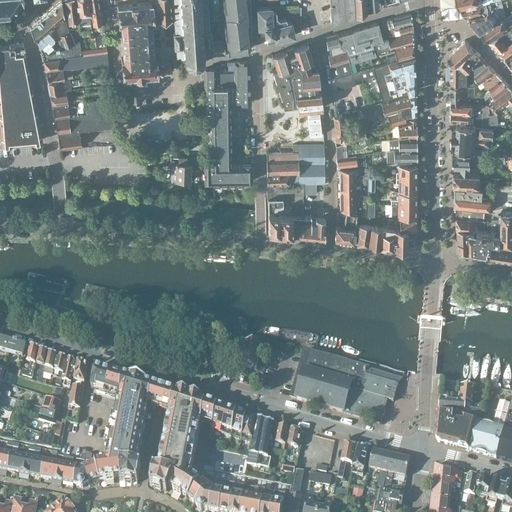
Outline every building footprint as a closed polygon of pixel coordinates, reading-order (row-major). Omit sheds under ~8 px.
[(0,0),(0,12),(8,12),(12,6),(22,6),(22,0),(0,0)] [(60,0),(48,11),(56,21),(55,22),(64,46),(71,44),(73,56),(80,55),(80,51),(81,51),(79,42),(74,43),(70,32),(68,31),(67,31),(66,32),(64,33),(63,31),(68,29),(65,14),(64,15),(60,0)] [(70,24),(78,23),(75,0),(64,0),(68,24),(68,29),(71,29),(70,24)] [(79,29),(91,29),(91,25),(87,0),(75,0),(78,23),(79,29)] [(87,0),(91,25),(102,23),(98,0),(87,0)] [(154,0),(156,19),(172,18),(170,0),(154,0)] [(171,0),(172,0),(174,29),(172,29),(173,45),(175,45),(176,55),(183,54),(184,58),(186,63),(191,65),(196,65),(201,62),(203,57),(203,53),(210,52),(210,53),(224,52),(224,51),(222,35),(219,35),(219,38),(211,38),(211,31),(210,22),(208,22),(208,14),(210,13),(208,0),(171,0)] [(224,34),(222,35),(224,51),(227,50),(227,52),(249,49),(248,45),(247,45),(246,42),(251,42),(249,0),(222,0),(223,6),(222,6),(223,8),(224,8),(225,22),(223,22),(224,34)] [(329,0),(331,23),(354,15),(353,0),(329,0)] [(367,11),(366,0),(353,0),(354,15),(367,11)] [(380,7),(379,0),(366,0),(367,11),(380,7)] [(467,18),(482,15),(494,8),(495,9),(500,5),(502,4),(501,0),(494,0),(489,1),(459,7),(466,18),(467,18)] [(121,57),(122,77),(157,74),(157,73),(170,72),(169,60),(156,61),(156,54),(154,54),(152,21),(151,2),(117,5),(118,23),(120,23),(123,57),(121,57)] [(480,33),(500,18),(502,17),(501,17),(503,16),(503,14),(503,12),(502,11),(501,10),(501,7),(500,5),(495,9),(494,8),(482,15),(467,18),(468,20),(480,33)] [(296,26),(301,25),(301,7),(289,7),(289,12),(294,12),(296,14),(296,26)] [(259,32),(261,32),(262,34),(267,38),(269,37),(269,39),(276,37),(292,33),(289,20),(286,21),(286,17),(279,19),(276,16),(276,10),(272,11),(272,8),(258,9),(259,32)] [(55,22),(56,21),(48,11),(29,26),(38,41),(41,51),(42,51),(43,59),(73,56),(71,44),(64,46),(55,22)] [(386,20),(390,36),(393,35),(391,27),(410,23),(409,14),(386,20)] [(511,27),(511,19),(504,24),(500,18),(480,33),(488,42),(489,42),(502,33),(510,28),(511,27)] [(341,48),(345,49),(346,50),(349,61),(377,53),(374,41),(381,39),(381,38),(380,34),(377,22),(337,33),(341,48)] [(393,35),(411,31),(410,23),(391,27),(393,35)] [(499,52),(505,59),(511,54),(511,31),(510,28),(502,33),(489,42),(499,52)] [(106,45),(104,31),(94,32),(95,47),(106,45)] [(381,38),(381,39),(374,41),(377,53),(393,48),(412,43),(411,31),(393,35),(390,36),(385,37),(381,38)] [(328,56),(346,50),(345,49),(341,48),(337,33),(325,37),(327,48),(329,48),(330,55),(328,56)] [(467,74),(471,78),(474,76),(487,63),(480,56),(465,40),(450,54),(450,65),(456,65),(459,66),(467,74)] [(6,45),(0,45),(0,131),(1,145),(39,141),(42,141),(41,135),(25,52),(23,42),(15,43),(8,43),(8,45),(6,45)] [(307,110),(312,110),(312,109),(322,108),(321,107),(319,93),(320,93),(319,84),(318,84),(317,71),(318,71),(318,70),(316,70),(307,43),(306,43),(307,44),(294,48),(294,47),(285,50),(272,54),(271,54),(276,70),(270,72),(270,73),(273,72),(284,106),(283,106),(283,107),(297,105),(303,105),(304,110),(307,109),(307,110)] [(387,62),(413,55),(412,43),(393,48),(395,55),(385,57),(387,62)] [(83,48),(84,54),(91,53),(107,51),(106,45),(95,47),(83,48)] [(328,56),(329,67),(349,61),(346,50),(328,56)] [(80,55),(73,56),(43,59),(45,70),(60,68),(61,70),(71,69),(103,65),(108,64),(107,51),(91,53),(84,54),(80,55)] [(397,96),(398,96),(397,96),(414,91),(413,55),(387,62),(372,67),(382,101),(397,96)] [(251,181),(250,175),(251,175),(251,170),(250,170),(250,164),(229,164),(228,104),(248,104),(248,94),(249,94),(249,87),(248,87),(248,78),(248,70),(248,61),(244,62),(244,61),(237,61),(237,62),(234,62),(234,71),(214,71),(214,69),(204,69),(205,111),(211,111),(212,157),(204,157),(204,182),(213,182),(219,182),(236,181),(236,182),(242,182),(242,181),(251,181)] [(348,61),(329,67),(331,78),(351,72),(348,61)] [(495,70),(487,63),(474,76),(480,82),(495,70)] [(470,87),(471,78),(467,74),(459,66),(456,65),(450,65),(450,85),(450,87),(470,87)] [(72,78),(71,69),(61,70),(46,72),(47,82),(60,80),(61,85),(70,84),(69,78),(72,78)] [(351,72),(333,78),(337,90),(355,85),(353,78),(361,76),(361,77),(362,77),(360,70),(351,72)] [(501,78),(495,72),(482,83),(489,90),(501,78)] [(492,94),(496,98),(509,86),(501,78),(489,90),(483,95),(485,99),(492,94)] [(72,83),(70,84),(61,85),(60,80),(47,82),(49,93),(71,90),(70,86),(75,85),(74,80),(72,80),(71,81),(72,83)] [(490,114),(491,125),(498,126),(496,114),(500,110),(499,108),(505,104),(511,112),(511,89),(509,86),(496,98),(491,101),(489,104),(491,106),(489,107),(495,114),(490,114)] [(450,101),(478,103),(482,105),(483,95),(474,95),(475,87),(470,87),(450,87),(450,101)] [(52,105),(54,119),(78,115),(76,107),(74,106),(68,107),(67,103),(68,103),(67,98),(66,92),(50,94),(52,105)] [(383,115),(387,114),(390,125),(397,123),(405,120),(405,117),(415,115),(414,93),(380,103),(383,115)] [(54,119),(57,133),(58,139),(60,150),(81,147),(79,136),(79,132),(114,127),(111,98),(85,101),(87,114),(78,115),(54,119)] [(482,124),(491,125),(490,114),(488,105),(482,105),(478,103),(450,101),(451,111),(469,112),(473,113),(482,114),(482,124)] [(319,111),(307,112),(309,136),(321,135),(319,111)] [(472,123),(473,113),(469,112),(451,111),(451,121),(468,122),(472,123)] [(333,116),(334,129),(345,128),(343,115),(333,116)] [(397,123),(397,137),(416,136),(415,123),(415,117),(405,120),(397,123)] [(456,134),(452,134),(451,134),(452,142),(456,142),(455,151),(475,152),(475,145),(489,146),(490,137),(479,136),(480,127),(476,127),(457,126),(456,134)] [(493,129),(480,127),(479,136),(490,137),(492,137),(493,129)] [(335,130),(335,140),(344,137),(343,128),(335,130)] [(335,140),(335,141),(336,146),(336,147),(346,144),(366,138),(364,131),(344,137),(335,140)] [(416,149),(416,137),(416,136),(397,137),(396,137),(395,137),(388,139),(389,149),(393,149),(416,149)] [(323,144),(297,144),(297,152),(298,172),(289,173),(289,184),(303,184),(316,184),(324,183),(323,144)] [(346,150),(346,144),(336,147),(336,158),(343,157),(342,151),(346,150)] [(416,161),(416,149),(393,149),(393,157),(391,157),(391,164),(416,161)] [(289,173),(298,172),(297,152),(292,152),(266,153),(267,185),(289,184),(289,173)] [(478,170),(470,170),(470,168),(471,156),(452,155),(453,167),(461,168),(460,174),(478,175),(478,170)] [(177,184),(179,182),(180,179),(190,180),(190,168),(201,169),(202,157),(170,156),(170,163),(171,163),(170,179),(171,182),(173,184),(177,184)] [(355,157),(336,158),(337,167),(356,165),(355,157)] [(396,171),(396,177),(415,177),(416,165),(397,165),(397,171),(396,171)] [(364,172),(364,175),(356,175),(355,169),(340,169),(340,180),(365,179),(366,179),(368,179),(368,177),(368,175),(368,172),(364,172)] [(479,187),(479,189),(483,190),(487,190),(487,185),(502,185),(502,178),(490,178),(490,182),(480,181),(480,175),(478,175),(460,174),(453,173),(454,186),(479,187)] [(415,190),(415,177),(396,177),(396,183),(397,183),(397,189),(415,190)] [(366,179),(365,179),(340,180),(340,190),(356,190),(356,184),(366,184),(366,179)] [(303,194),(317,194),(316,184),(303,184),(303,194)] [(455,187),(455,207),(492,211),(493,199),(482,198),(483,190),(479,189),(455,187)] [(356,195),(356,190),(340,190),(341,200),(366,200),(366,195),(356,195)] [(390,204),(391,204),(415,204),(415,192),(397,192),(397,199),(391,199),(390,204)] [(283,215),(282,213),(282,199),(268,200),(268,212),(268,214),(268,234),(280,235),(280,215),(283,215)] [(356,210),(356,205),(366,205),(366,200),(341,200),(341,210),(356,210)] [(391,216),(397,216),(415,216),(415,204),(391,204),(391,216)] [(456,209),(456,218),(483,221),(484,212),(456,209)] [(490,256),(490,257),(511,260),(511,211),(501,211),(500,219),(491,219),(491,231),(482,230),(477,229),(476,231),(475,230),(469,230),(469,252),(469,253),(490,256)] [(343,228),(335,227),(335,241),(354,244),(356,214),(346,213),(343,228)] [(280,235),(293,237),(293,236),(292,216),(283,215),(280,215),(280,235)] [(325,218),(292,216),(293,236),(324,240),(325,218)] [(387,226),(395,228),(406,230),(415,230),(415,219),(393,218),(388,218),(388,221),(387,221),(387,226)] [(457,229),(469,230),(475,230),(475,224),(482,224),(483,221),(456,218),(457,229)] [(356,244),(368,245),(370,224),(359,223),(356,244)] [(380,225),(370,224),(368,245),(379,247),(380,225)] [(406,250),(406,230),(395,228),(387,226),(380,225),(379,247),(406,250)] [(458,250),(469,252),(469,230),(457,229),(458,250)] [(66,281),(29,274),(26,287),(63,294),(66,281)] [(121,293),(86,286),(84,298),(118,305),(121,293)] [(185,308),(140,298),(137,309),(182,319),(185,308)] [(246,322),(202,312),(200,322),(244,332),(246,322)] [(445,317),(418,315),(417,322),(444,325),(445,317)] [(0,350),(23,357),(26,346),(0,338),(0,350)] [(260,347),(245,344),(241,367),(256,370),(260,347)] [(28,378),(32,379),(36,365),(39,350),(30,346),(26,361),(31,363),(29,372),(23,370),(21,376),(28,378)] [(49,353),(39,350),(36,365),(40,366),(39,372),(37,383),(41,384),(43,375),(44,372),(45,368),(49,353)] [(290,397),(290,398),(296,399),(296,400),(301,401),(306,403),(325,408),(343,413),(380,424),(384,411),(387,400),(393,402),(395,394),(398,385),(400,379),(398,379),(367,370),(367,369),(358,367),(357,366),(345,363),(319,355),(304,351),(303,354),(302,356),(301,359),(299,369),(290,397)] [(49,353),(45,368),(44,372),(43,375),(52,378),(52,377),(54,371),(58,356),(49,353)] [(60,387),(61,381),(61,380),(67,359),(58,356),(54,371),(57,372),(60,373),(56,386),(60,387)] [(71,383),(75,362),(67,359),(61,380),(61,381),(65,382),(64,388),(69,389),(71,383)] [(88,366),(78,362),(74,381),(84,384),(88,366)] [(95,368),(91,389),(118,397),(107,456),(106,462),(95,464),(99,481),(105,480),(105,482),(114,481),(113,479),(120,478),(120,483),(125,484),(125,486),(126,486),(126,485),(131,486),(132,486),(132,484),(137,484),(141,467),(139,467),(140,463),(137,462),(137,461),(138,461),(139,452),(140,448),(142,439),(143,434),(145,425),(144,425),(145,421),(146,421),(148,412),(147,412),(147,411),(150,411),(151,408),(155,409),(162,411),(166,392),(165,391),(166,390),(155,387),(146,384),(147,382),(129,377),(128,379),(95,368)] [(439,401),(439,410),(449,411),(465,413),(471,414),(471,410),(472,410),(473,404),(472,404),(474,388),(461,386),(459,403),(439,401)] [(72,387),(69,407),(72,407),(80,409),(84,389),(76,388),(72,387)] [(153,469),(150,487),(154,488),(154,490),(155,490),(160,492),(161,493),(161,491),(166,493),(168,488),(174,491),(173,493),(181,497),(182,495),(187,500),(199,484),(190,476),(199,429),(202,430),(203,425),(212,427),(216,407),(215,407),(215,406),(208,404),(201,402),(201,400),(195,398),(194,399),(190,398),(190,396),(177,392),(177,394),(170,392),(166,390),(165,391),(166,392),(162,411),(166,413),(165,416),(168,417),(167,425),(166,425),(164,434),(165,435),(162,450),(161,450),(159,459),(160,459),(159,467),(156,466),(155,470),(153,469)] [(52,400),(48,411),(58,414),(61,403),(52,400)] [(212,427),(211,431),(221,434),(226,410),(221,408),(221,409),(217,408),(217,407),(215,406),(215,407),(216,407),(212,427)] [(42,409),(38,420),(48,423),(56,426),(57,423),(59,415),(58,414),(48,411),(42,409)] [(226,410),(221,434),(231,437),(236,413),(226,410)] [(438,412),(435,440),(436,441),(437,442),(457,448),(468,451),(469,451),(496,458),(504,429),(477,421),(470,419),(471,414),(465,413),(449,411),(449,414),(439,412),(438,412)] [(236,413),(231,437),(241,440),(246,416),(236,413)] [(246,416),(241,440),(251,443),(256,419),(246,416)] [(252,443),(248,466),(257,468),(257,467),(260,468),(262,459),(268,460),(275,425),(257,419),(252,443)] [(286,447),(290,430),(277,426),(274,443),(282,445),(281,452),(285,453),(286,447)] [(46,434),(53,437),(55,430),(48,428),(46,434)] [(511,431),(504,429),(496,458),(511,462),(511,431)] [(301,433),(290,430),(286,447),(285,453),(288,454),(288,452),(290,452),(291,447),(298,449),(301,433)] [(54,439),(41,435),(37,446),(52,449),(54,439)] [(352,465),(355,448),(344,445),(337,478),(342,479),(346,464),(352,465)] [(358,448),(352,474),(363,477),(366,463),(369,451),(358,448)] [(0,452),(0,470),(8,472),(11,455),(0,452)] [(22,457),(19,474),(30,477),(34,455),(22,452),(22,457)] [(373,452),(369,470),(380,473),(376,488),(383,490),(384,486),(391,456),(373,452)] [(11,455),(8,472),(19,474),(22,457),(11,455)] [(34,455),(30,477),(41,479),(44,459),(45,459),(45,457),(34,455)] [(384,486),(383,490),(388,491),(390,491),(392,481),(393,475),(405,478),(410,461),(391,456),(384,486)] [(44,459),(41,479),(51,481),(55,461),(56,461),(56,459),(50,458),(49,460),(45,459),(44,459)] [(55,461),(51,481),(62,483),(66,466),(67,464),(66,463),(62,463),(56,461),(55,461)] [(95,464),(84,467),(89,484),(99,481),(95,464)] [(66,466),(62,483),(73,485),(77,468),(66,466)] [(283,466),(282,472),(294,474),(295,468),(283,466)] [(77,468),(73,485),(79,486),(79,487),(80,488),(81,488),(82,488),(83,488),(84,487),(84,486),(89,484),(84,467),(80,469),(77,468)] [(449,511),(452,492),(454,492),(455,484),(461,485),(462,474),(455,472),(454,472),(435,467),(430,511),(449,511)] [(298,511),(301,497),(299,497),(304,472),(296,470),(295,472),(296,472),(292,495),(288,511),(298,511)] [(318,475),(316,484),(323,485),(325,476),(318,475)] [(467,475),(464,494),(469,495),(466,510),(472,511),(472,509),(478,478),(467,475)] [(325,476),(323,485),(330,486),(332,477),(325,476)] [(482,479),(481,479),(481,482),(478,481),(476,489),(480,489),(478,496),(487,499),(492,481),(482,479)] [(199,484),(187,500),(194,505),(208,491),(209,485),(202,480),(199,484)] [(497,501),(500,502),(503,488),(498,486),(498,483),(492,481),(487,499),(486,503),(496,506),(497,501)] [(208,491),(194,505),(198,509),(199,510),(199,511),(200,511),(201,511),(202,511),(203,511),(209,511),(213,493),(215,488),(209,485),(208,491)] [(511,506),(511,486),(510,486),(509,489),(503,488),(500,502),(503,503),(502,507),(511,510),(511,506)] [(213,493),(209,511),(208,511),(219,511),(222,495),(223,490),(215,488),(213,493)] [(362,498),(364,490),(354,488),(353,496),(362,498)] [(400,511),(401,511),(395,510),(395,508),(401,509),(404,496),(385,492),(376,491),(372,511),(400,511)] [(233,497),(229,511),(239,511),(243,498),(244,494),(233,492),(233,497)] [(306,505),(304,511),(317,511),(318,507),(312,506),(314,496),(308,494),(306,505)] [(222,495),(219,511),(229,511),(233,497),(222,495)] [(263,502),(260,511),(271,511),(274,499),(264,497),(263,502)] [(23,511),(25,507),(21,506),(22,500),(14,498),(13,503),(10,511),(23,511)] [(243,498),(239,511),(250,511),(253,500),(243,498)] [(318,507),(317,511),(330,511),(333,499),(327,498),(325,508),(318,507)] [(67,503),(62,499),(54,507),(58,511),(74,511),(73,511),(74,510),(67,503)] [(274,499),(271,511),(281,511),(284,501),(274,499)] [(253,500),(250,511),(260,511),(263,502),(253,500)] [(28,508),(25,507),(23,511),(35,511),(37,506),(37,503),(30,501),(28,508)] [(10,511),(13,503),(6,502),(5,508),(1,507),(0,511),(10,511)]
